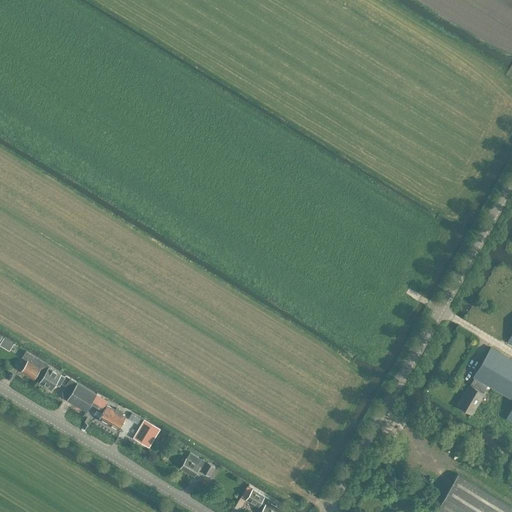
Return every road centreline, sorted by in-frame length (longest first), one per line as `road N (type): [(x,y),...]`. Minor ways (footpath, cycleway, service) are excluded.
road 1 (tertiary): [(326,511),(511,190)]
road 2 (tertiary): [(203,511),(0,388)]
